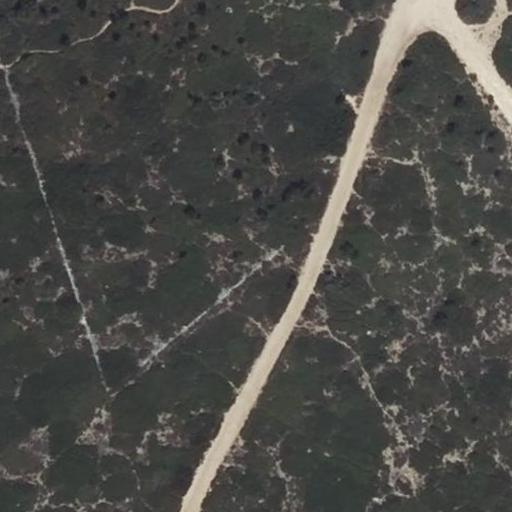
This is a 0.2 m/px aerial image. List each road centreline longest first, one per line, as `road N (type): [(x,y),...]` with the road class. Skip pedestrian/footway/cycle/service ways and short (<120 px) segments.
road 1 (track): [(207,511),(443,0)]
road 2 (track): [(439,8),(511,104)]
